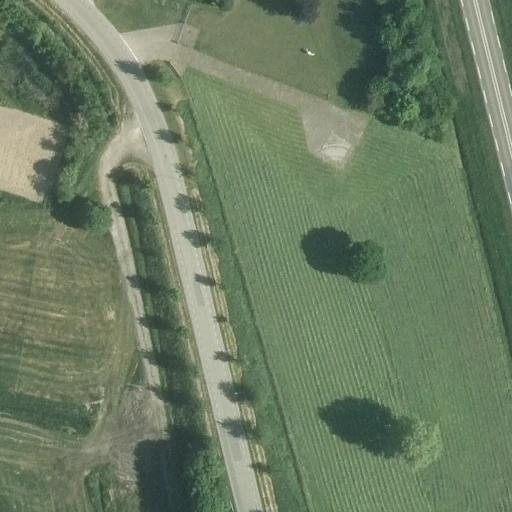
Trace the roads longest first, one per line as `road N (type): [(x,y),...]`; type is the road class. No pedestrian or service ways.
road 1 (tertiary): [(250,511),(142,83),(72,0)]
road 2 (primary): [(511,165),(472,0)]
